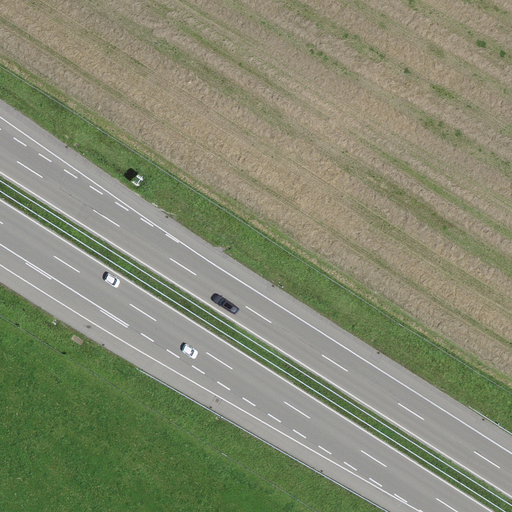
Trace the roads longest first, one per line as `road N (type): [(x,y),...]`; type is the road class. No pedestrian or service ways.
road 1 (motorway): [(511,474),(0,149)]
road 2 (motorway): [(0,222),(455,511)]
